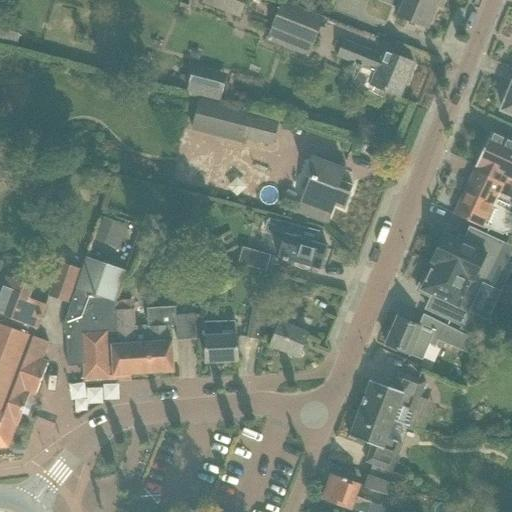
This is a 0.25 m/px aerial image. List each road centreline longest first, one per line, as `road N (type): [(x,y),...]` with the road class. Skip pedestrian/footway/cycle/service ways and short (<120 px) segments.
road 1 (unclassified): [(317,411),(344,372),(490,0)]
road 2 (unclassified): [(24,509),(80,446),(117,420),(317,411)]
